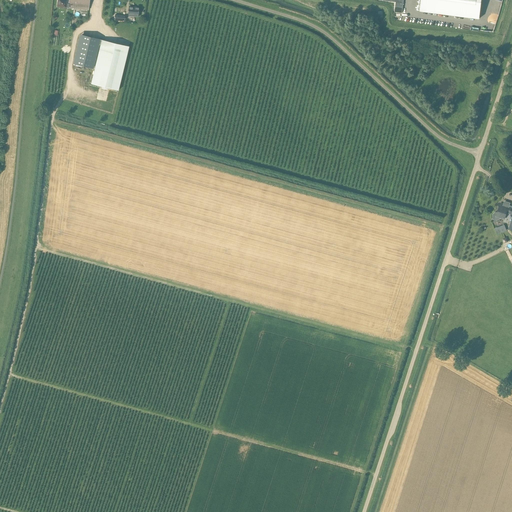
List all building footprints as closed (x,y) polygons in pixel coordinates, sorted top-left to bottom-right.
[(58,0),(57,6),(62,7),(88,10),(89,0),(68,0),(69,2),(67,2),(66,0),(58,0)] [(378,0),(395,2),(394,12),(402,13),(403,0),(378,0)] [(420,0),(419,11),(479,19),(481,0),(420,0)] [(128,16),(133,16),(138,17),(139,12),(139,7),(129,7),(128,16)] [(94,69),(101,39),(80,34),(73,64),(94,69)] [(102,40),(99,49),(91,84),(118,90),(129,46),(102,40)] [(493,214),(493,216),(493,218),(494,220),(496,220),(498,219),(500,217),(504,219),(507,212),(511,214),(511,217),(508,229),(511,230),(511,207),(509,206),(509,204),(505,202),(504,204),(500,203),(497,213),(495,213),(493,214)]
